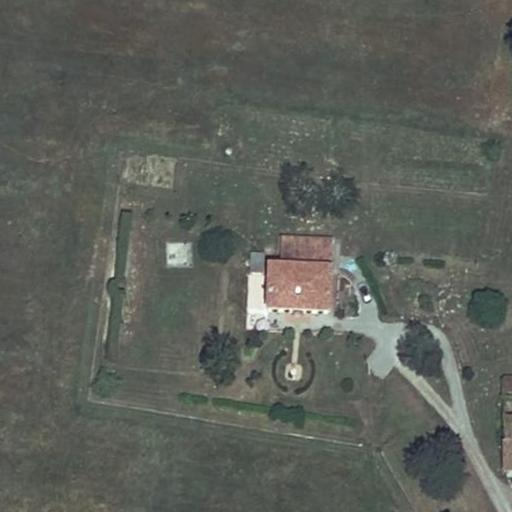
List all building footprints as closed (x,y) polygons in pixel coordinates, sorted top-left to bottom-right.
[(281,271),(328,272),(329,243),(282,241),(281,271)] [(262,256),(251,255),(250,276),(261,276),(262,256)] [(266,312),(325,314),(328,272),(281,271),(269,270),(266,312)] [(511,381),(498,382),(499,400),(511,398),(511,381)] [(511,398),(499,400),(500,423),(511,422),(511,398)] [(511,422),(500,423),(502,472),(511,471),(511,422)]
